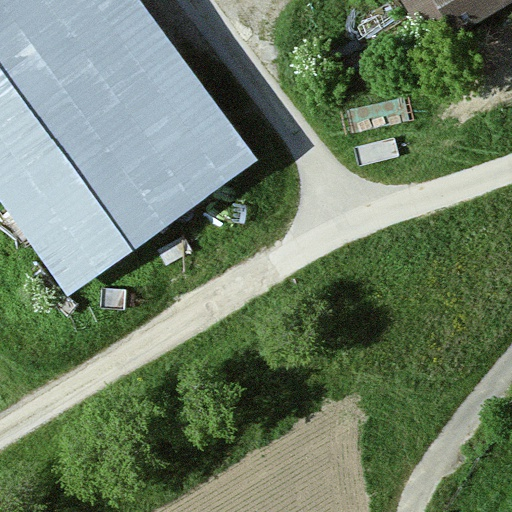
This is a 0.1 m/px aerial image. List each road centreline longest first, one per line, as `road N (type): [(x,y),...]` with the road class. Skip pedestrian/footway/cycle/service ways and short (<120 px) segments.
road 1 (track): [(342,218),(0,426)]
road 2 (track): [(342,218),(180,0)]
road 3 (track): [(511,357),(447,438),(405,511)]
road 4 (track): [(511,168),(342,218)]
